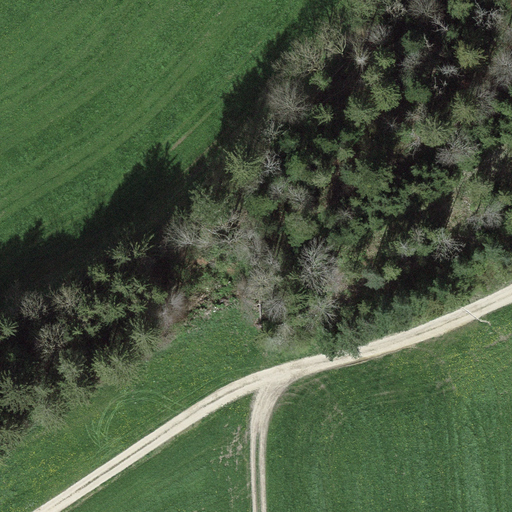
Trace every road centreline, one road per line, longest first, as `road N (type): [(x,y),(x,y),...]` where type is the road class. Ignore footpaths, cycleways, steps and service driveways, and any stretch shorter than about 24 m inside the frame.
road 1 (track): [(511,291),(411,336),(225,392),(45,511)]
road 2 (track): [(259,511),(256,430),(278,372)]
